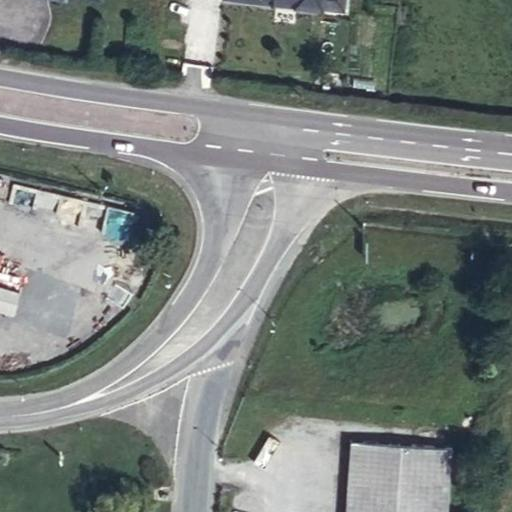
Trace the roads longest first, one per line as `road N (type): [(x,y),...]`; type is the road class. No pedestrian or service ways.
road 1 (tertiary): [(227,158),(207,268),(155,337),(94,396)]
road 2 (primary): [(239,108),(0,75)]
road 3 (primary): [(0,122),(227,158)]
road 4 (primary): [(303,168),(511,189)]
road 5 (primary): [(511,143),(308,119)]
road 6 (tertiary): [(211,344),(241,312),(275,250),(303,168)]
road 7 (unclassified): [(197,511),(211,344)]
road 8 (tertiary): [(94,396),(139,391),(211,344)]
